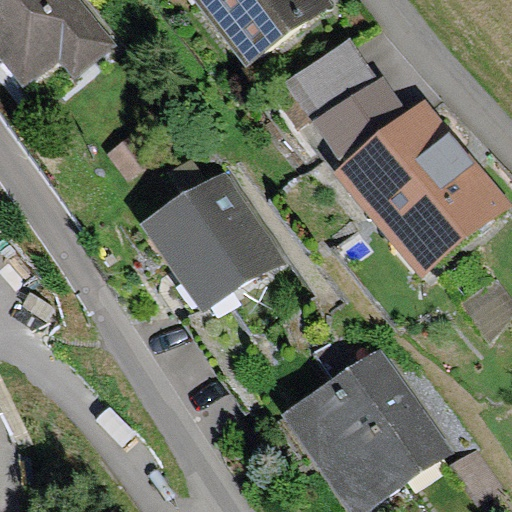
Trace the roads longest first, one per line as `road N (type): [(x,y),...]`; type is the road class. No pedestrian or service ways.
road 1 (residential): [(0,155),(234,511)]
road 2 (residential): [(511,130),(398,0)]
